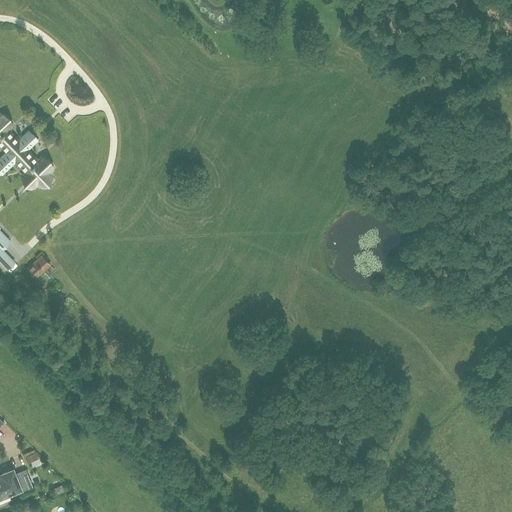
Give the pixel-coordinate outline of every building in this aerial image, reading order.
[(23,175),(34,187),(52,169),(41,157),(37,161),(26,150),(34,143),(26,134),(18,141),(8,130),(11,126),(0,115),(0,143),(8,152),(0,159),(0,169),(3,172),(16,160),(27,172),(23,175)] [(0,249),(1,248),(9,241),(0,231),(0,249)] [(36,278),(50,265),(41,255),(27,268),(36,278)] [(32,465),(42,461),(38,451),(28,455),(32,465)] [(13,470),(1,474),(10,496),(33,487),(26,469),(17,473),(18,475),(15,476),(13,470)] [(0,474),(0,500),(10,496),(1,474),(0,474)]
